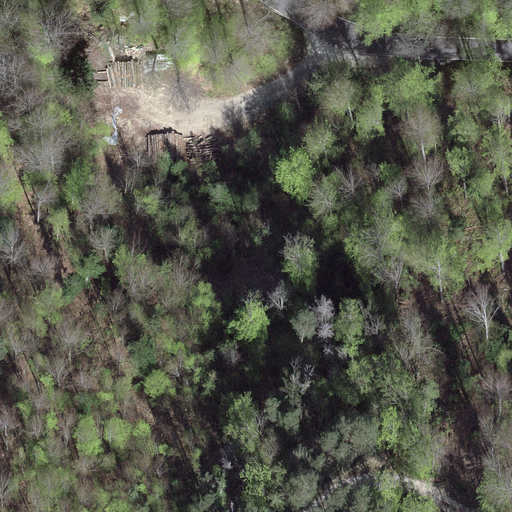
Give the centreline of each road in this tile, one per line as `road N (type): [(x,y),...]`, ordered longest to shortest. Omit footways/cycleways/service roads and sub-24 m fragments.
road 1 (tertiary): [(511,53),(435,55),(368,44),(286,0)]
road 2 (track): [(342,34),(317,71),(174,140)]
road 3 (track): [(313,511),(377,472),(459,511)]
